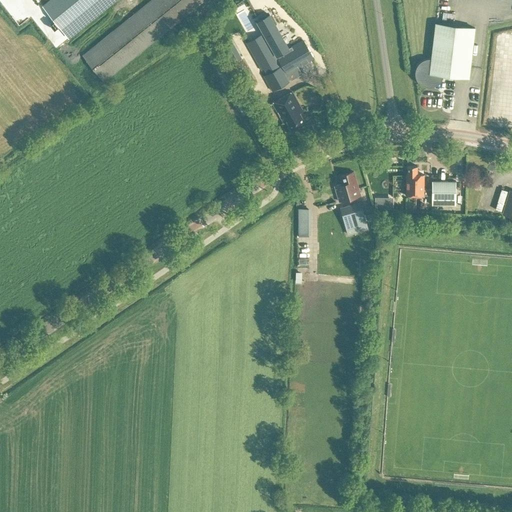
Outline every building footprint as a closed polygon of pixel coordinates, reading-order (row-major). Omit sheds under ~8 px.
[(63,31),(102,0),(49,0),(43,6),(63,31)] [(104,81),(203,0),(151,0),(83,56),(104,81)] [(288,48),(271,16),(258,23),(260,28),(243,37),(272,90),(301,74),(298,67),(313,58),(303,41),(288,48)] [(469,78),(475,27),(435,22),(431,58),(428,58),(426,59),(423,60),(421,61),(418,63),(417,66),(416,68),(415,71),(415,73),(416,76),(417,79),(418,81),(420,83),(423,85),(425,86),(428,87),(430,87),(433,87),(436,86),(438,84),(440,82),(442,80),(443,78),(444,75),(469,78)] [(289,30),(284,33),(289,42),(294,39),(289,30)] [(305,122),(300,114),(302,112),(291,92),(273,102),(284,123),(287,121),(292,130),(305,122)] [(417,166),(407,165),(407,174),(406,174),(406,195),(424,195),(432,195),(432,205),(456,205),(456,181),(432,181),(432,189),(424,189),(424,174),(417,174),(417,166)] [(339,175),(342,184),(335,186),(339,201),(360,195),(360,194),(354,171),(339,175)] [(471,180),(470,183),(472,186),(475,188),(478,186),(479,183),(478,179),(475,178),(471,180)] [(511,191),(510,190),(503,213),(511,216),(511,191)] [(388,208),(388,197),(375,197),(375,208),(388,208)] [(368,229),(364,214),(360,202),(340,208),(348,234),(368,229)] [(308,234),(308,209),(298,209),(298,235),(308,234)]
